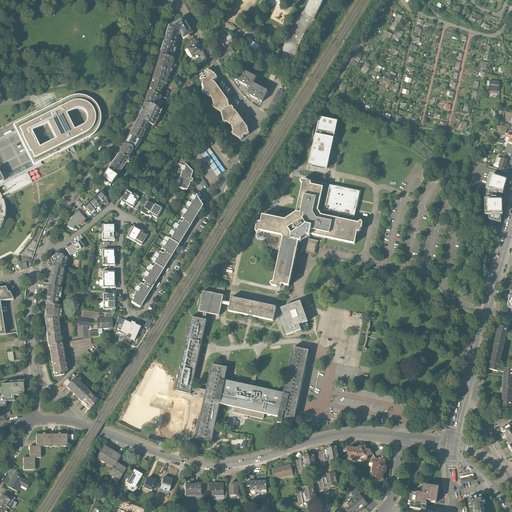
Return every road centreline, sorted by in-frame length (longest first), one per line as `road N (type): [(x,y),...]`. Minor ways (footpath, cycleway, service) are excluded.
road 1 (residential): [(30,420),(74,420),(209,464),(342,434),(401,437)]
road 2 (residential): [(42,251),(130,100),(163,0)]
road 3 (track): [(20,64),(29,87),(116,85),(128,62),(121,0)]
road 4 (residential): [(30,420),(30,311),(42,251)]
road 5 (residential): [(176,0),(258,119)]
